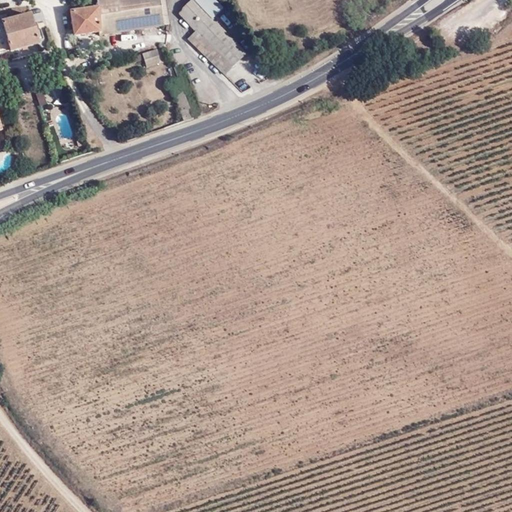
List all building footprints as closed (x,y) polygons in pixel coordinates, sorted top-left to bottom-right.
[(94,0),(96,5),(68,9),(72,36),(99,32),(99,36),(173,25),(168,0),(94,0)] [(224,8),(215,0),(190,0),(178,13),(195,30),(187,39),(225,75),(251,48),(215,16),(224,8)] [(28,11),(0,19),(0,22),(8,51),(38,42),(28,11)] [(157,49),(142,52),(146,67),(161,63),(157,49)] [(43,91),(36,93),(39,105),(47,103),(43,91)]
